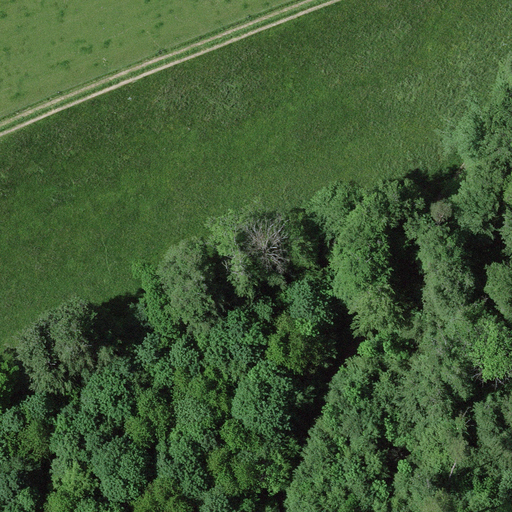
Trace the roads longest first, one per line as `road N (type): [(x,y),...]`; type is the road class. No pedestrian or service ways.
road 1 (track): [(0,414),(425,226)]
road 2 (track): [(282,511),(316,419),(425,226),(511,119)]
road 3 (track): [(0,124),(309,0)]
